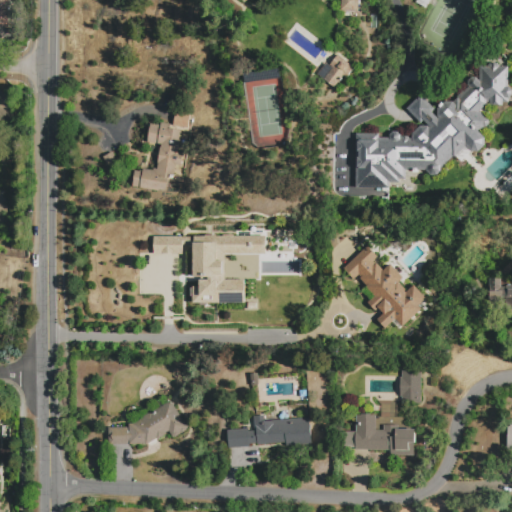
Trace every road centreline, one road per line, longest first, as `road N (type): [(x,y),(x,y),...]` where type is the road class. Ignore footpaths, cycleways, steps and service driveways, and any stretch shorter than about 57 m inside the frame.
road 1 (residential): [(511,375),(468,400),(446,468),(414,498),(48,487)]
road 2 (tertiary): [(48,511),(47,0)]
road 3 (residential): [(47,337),(316,339),(331,332)]
